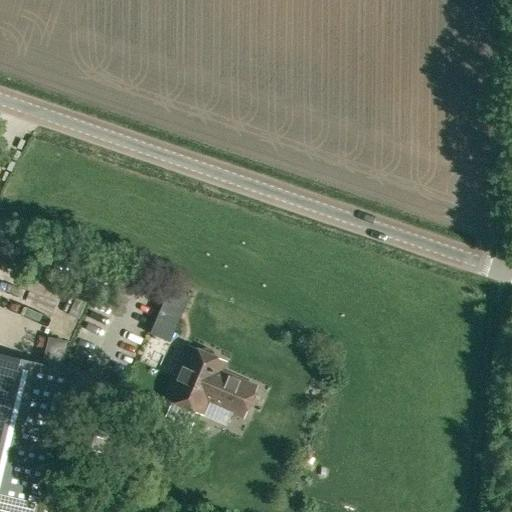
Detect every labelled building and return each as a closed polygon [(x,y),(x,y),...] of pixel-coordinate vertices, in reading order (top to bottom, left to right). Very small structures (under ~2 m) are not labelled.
[(77,294),(68,314),(79,319),(88,299),(77,294)] [(221,371),(223,366),(224,363),(214,358),(213,351),(204,347),(199,351),(191,348),(168,398),(202,414),(208,400),(242,415),(255,386),(221,371)] [(0,354),(0,511),(33,511),(68,371),(0,354)] [(77,449),(78,449),(98,456),(109,421),(88,414),(77,449)] [(71,474),(53,489),(72,511),(75,511),(91,498),(71,474)]
